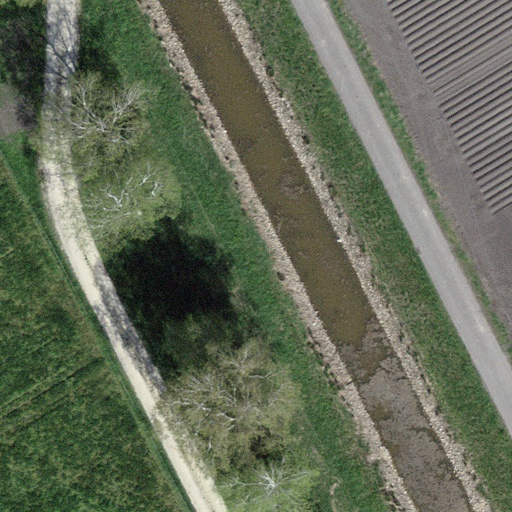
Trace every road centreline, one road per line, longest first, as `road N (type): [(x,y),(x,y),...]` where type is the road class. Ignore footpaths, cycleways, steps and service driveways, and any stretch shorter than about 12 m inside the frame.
road 1 (track): [(212,511),(84,258),(58,161),(60,0)]
road 2 (track): [(511,392),(313,0)]
